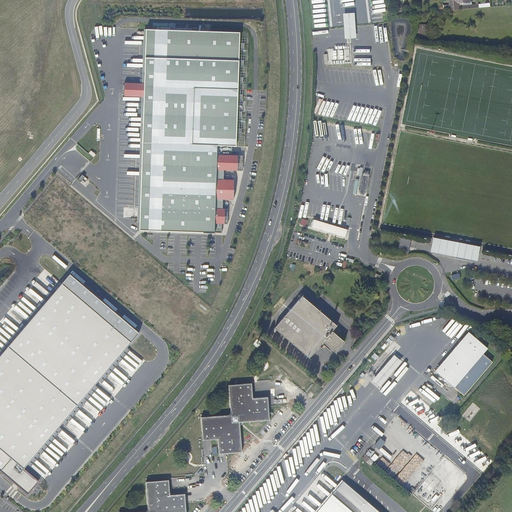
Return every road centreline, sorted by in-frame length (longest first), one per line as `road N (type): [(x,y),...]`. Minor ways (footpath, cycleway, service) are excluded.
road 1 (primary): [(129,461),(233,323),(266,245),(295,98),(290,0)]
road 2 (unclassified): [(402,303),(224,511)]
road 3 (unknown): [(369,413),(441,469),(452,496),(442,511)]
